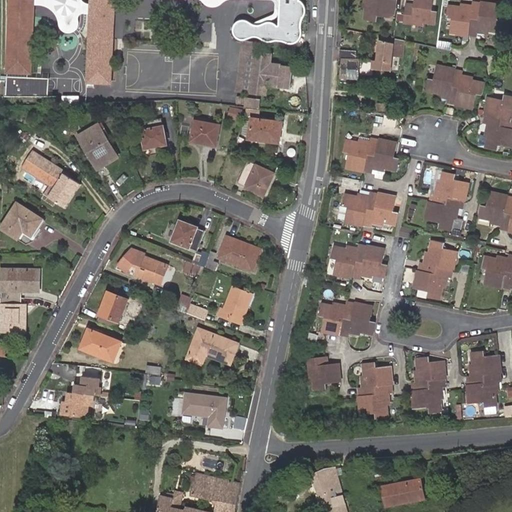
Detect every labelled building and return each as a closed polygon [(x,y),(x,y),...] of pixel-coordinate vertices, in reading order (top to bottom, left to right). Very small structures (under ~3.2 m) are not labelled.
[(10,0),(7,72),(8,72),(8,76),(7,76),(6,86),(4,86),(4,95),(6,95),(48,97),(49,79),(28,78),(28,73),(31,73),(34,8),(34,0),(10,0)] [(34,0),(34,8),(44,9),(44,0),(34,0)] [(90,0),(87,83),(111,84),(115,0),(90,0)] [(281,0),(280,25),(277,26),(275,24),(271,22),(267,22),(263,24),(259,25),(254,24),(251,22),(246,20),(242,20),(236,23),(234,28),(234,34),(236,38),(243,40),(248,39),(252,37),(258,37),(262,39),(266,41),(270,42),(275,42),(280,41),(284,41),(291,44),(295,44),(299,42),(302,36),(301,29),(301,22),(306,16),(306,8),(303,2),(300,0),(299,0),(281,0)] [(368,0),(368,6),(366,20),(378,21),(379,16),(393,17),(394,0),(368,0)] [(411,20),(420,22),(433,23),(435,12),(430,11),(431,0),(412,0),(412,5),(405,4),(403,20),(410,21),(411,20)] [(469,9),(458,8),(445,6),(443,18),(449,19),(447,33),(473,36),(474,34),(474,29),(485,31),(498,33),(500,21),(494,20),(496,5),(470,2),(469,5),(469,9)] [(232,53),(233,10),(215,9),(214,52),(232,53)] [(157,43),(158,23),(139,22),(138,42),(157,43)] [(374,60),(373,71),(390,72),(396,39),(383,36),(383,41),(380,41),(377,61),(374,60)] [(252,55),(248,92),(267,93),(268,85),(290,88),(292,67),(270,64),(270,56),(257,55),(258,43),(242,42),(241,53),(252,55)] [(340,51),(340,59),(355,60),(355,52),(340,51)] [(238,91),(248,92),(252,55),(241,53),(238,91)] [(359,80),(360,60),(355,60),(340,59),(339,88),(340,88),(341,79),(359,80)] [(460,78),(461,74),(462,71),(435,66),(433,81),(427,80),(425,91),(438,94),(449,95),(448,100),(447,103),(473,107),(476,94),(481,95),(484,83),(471,80),(460,78)] [(511,120),(509,120),(511,110),(511,105),(511,96),(502,95),(501,100),(487,98),(482,124),(485,124),(489,125),(487,136),(484,148),(496,150),(497,145),(511,147),(511,143),(511,120)] [(258,107),(259,100),(237,97),(237,103),(245,104),(245,106),(258,107)] [(118,115),(114,105),(108,105),(110,109),(113,118),(118,115)] [(114,119),(113,118),(110,109),(101,112),(105,122),(114,119)] [(237,123),(240,112),(228,110),(226,120),(237,123)] [(279,142),(282,122),(251,118),(250,124),(242,122),(240,137),(249,138),(249,139),(279,142)] [(161,119),(140,123),(145,149),(167,145),(161,119)] [(220,128),(196,123),(192,143),(216,147),(220,128)] [(98,125),(95,127),(105,142),(108,140),(98,125)] [(95,127),(80,137),(89,151),(86,154),(98,171),(117,159),(105,142),(95,127)] [(89,151),(80,137),(76,139),(86,154),(89,151)] [(373,165),(384,167),(397,169),(399,158),(393,157),(396,142),(370,137),(369,140),(369,144),(358,143),(345,140),(343,152),(349,153),(346,167),(371,172),(372,169),(373,165)] [(65,175),(66,173),(35,152),(23,170),(31,174),(33,171),(57,186),(49,198),(64,207),(79,184),(69,178),(65,175)] [(274,174),(247,161),(237,184),(263,196),(274,174)] [(33,171),(31,174),(49,187),(44,195),(49,198),(57,186),(33,171)] [(454,206),(458,207),(462,207),(467,182),(453,179),(454,174),(442,171),(440,183),(437,194),(434,193),(430,193),(425,219),(439,222),(438,227),(450,230),(452,217),(454,206)] [(82,186),(79,184),(64,207),(67,210),(82,186)] [(371,220),(382,222),(395,225),(397,212),(392,211),(395,196),(369,191),(368,194),(366,199),(356,196),(344,194),(341,206),(346,207),(344,221),(370,226),(370,223),(371,220)] [(511,196),(488,191),(485,206),(480,205),(477,217),(490,219),(501,221),(500,225),(499,228),(511,231),(511,196)] [(5,220),(23,231),(31,236),(42,219),(17,202),(5,220)] [(18,239),(23,231),(5,220),(0,228),(18,239)] [(204,230),(180,220),(171,241),(196,250),(204,230)] [(249,269),(258,247),(228,235),(219,258),(249,269)] [(443,276),(447,276),(450,277),(456,251),(442,248),(443,243),(431,240),(428,253),(426,263),(422,262),(418,262),(413,287),(427,291),(426,297),(437,299),(440,286),(443,276)] [(205,267),(209,256),(203,254),(203,255),(171,243),(167,252),(199,264),(205,267)] [(372,273),(384,275),(383,275),(383,274),(383,273),(382,273),(382,272),(381,271),(380,271),(379,270),(378,270),(378,269),(377,269),(380,255),(384,255),(385,249),(359,243),(358,247),(357,251),(347,249),(334,246),(331,258),(337,259),(334,273),(360,278),(361,275),(361,271),(372,273)] [(265,249),(258,247),(249,269),(256,272),(265,249)] [(160,283),(167,265),(144,256),(145,253),(132,248),(119,264),(127,270),(133,263),(140,266),(137,274),(160,283)] [(510,282),(511,282),(511,254),(507,254),(506,257),(506,261),(495,259),(482,257),(480,269),(485,270),(482,283),(509,288),(509,286),(510,282)] [(383,275),(384,275),(387,265),(382,264),(384,255),(380,255),(377,269),(378,269),(378,270),(379,270),(380,271),(381,271),(382,272),(382,273),(383,273),(383,274),(383,275)] [(215,259),(209,256),(205,267),(216,271),(219,263),(215,261),(215,259)] [(4,297),(3,304),(21,304),(21,290),(38,290),(38,268),(4,268),(4,297)] [(252,294),(234,287),(225,308),(221,307),(219,313),(241,322),(252,294)] [(107,290),(95,320),(115,328),(127,298),(107,290)] [(345,308),(335,306),(321,303),(319,315),(325,316),(322,331),(348,336),(348,333),(349,329),(360,331),(373,334),(375,323),(370,322),(373,307),(347,301),(346,304),(345,308)] [(21,304),(3,304),(3,330),(25,330),(25,306),(21,306),(21,304)] [(187,313),(204,320),(207,310),(191,304),(189,308),(187,313)] [(112,360),(119,341),(98,333),(99,329),(88,325),(79,348),(112,360)] [(240,346),(199,329),(187,359),(203,365),(207,355),(232,365),(240,346)] [(494,381),(497,381),(501,380),(498,354),(484,356),(483,349),(471,351),(473,364),(474,375),(470,375),(466,376),(469,402),(484,401),(484,406),(496,405),(495,392),(494,381)] [(438,387),(442,386),(446,386),(443,360),(429,361),(429,355),(416,356),(418,369),(419,381),(414,381),(411,381),(414,408),(429,406),(429,411),(441,410),(439,397),(438,387)] [(313,366),(314,377),(315,389),(327,388),(326,383),(340,382),(338,364),(328,364),(327,357),(309,358),(310,366),(313,366)] [(390,366),(378,367),(375,366),(363,364),(364,375),(365,386),(361,386),(357,387),(360,413),(375,412),(376,417),(387,416),(386,403),(385,392),(389,392),(392,391),(390,366)] [(146,366),(145,373),(158,374),(159,368),(146,366)] [(78,384),(77,392),(96,394),(101,395),(102,387),(100,387),(101,379),(85,377),(84,385),(78,384)] [(77,392),(72,391),(70,401),(66,401),(65,413),(89,416),(91,404),(95,404),(96,394),(77,392)] [(231,396),(189,391),(187,411),(214,414),(212,423),(227,425),(231,396)] [(149,419),(150,411),(140,410),(139,418),(149,419)] [(324,468),(312,473),(323,511),(347,511),(336,466),(324,468)] [(226,511),(234,480),(197,471),(192,494),(217,501),(215,511),(217,511),(226,511)] [(234,480),(226,511),(235,511),(242,482),(234,480)] [(421,480),(383,489),(387,509),(425,500),(421,480)] [(160,495),(156,511),(210,511),(211,511),(186,504),(185,510),(171,506),(174,493),(166,491),(165,496),(160,495)]
